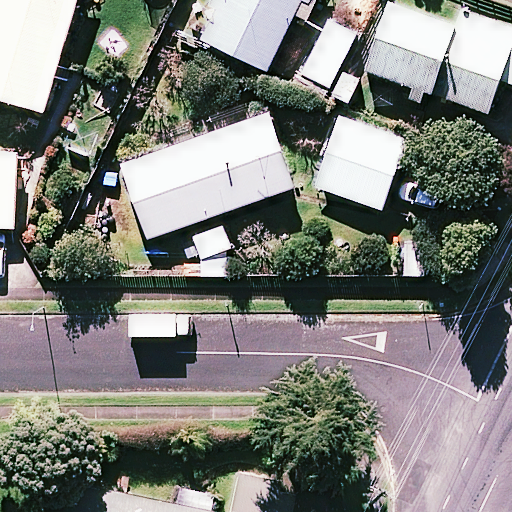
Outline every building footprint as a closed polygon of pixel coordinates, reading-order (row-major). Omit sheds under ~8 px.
[(81,0),(0,0),(0,103),(46,117),(81,0)] [(316,0),(228,0),(207,46),(270,75),(297,17),(307,21),(316,0)] [(411,89),(406,102),(424,109),(429,96),(491,118),(503,83),(511,86),(511,33),(465,17),(460,31),(392,7),(368,75),(411,89)] [(329,26),(304,83),(332,95),(330,100),(351,109),(362,85),(340,75),(356,37),(329,26)] [(189,229),(200,262),(232,251),(220,218),(295,193),(270,120),(126,170),(151,242),(189,229)] [(408,146),(342,121),(317,189),(383,213),(408,146)] [(21,156),(0,154),(0,231),(15,233),(21,156)] [(291,511),(294,499),(237,487),(232,511),(291,511)] [(165,511),(67,492),(62,511),(165,511)]
